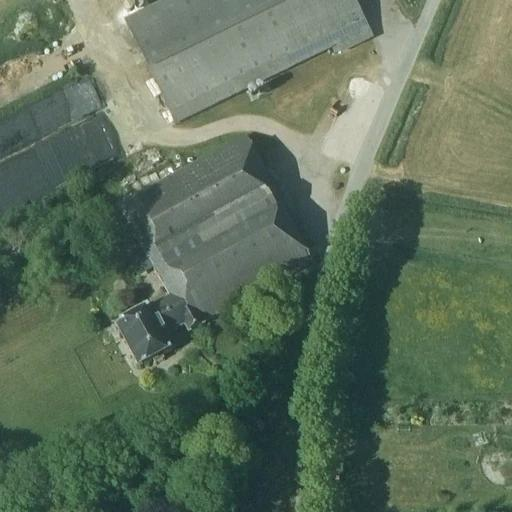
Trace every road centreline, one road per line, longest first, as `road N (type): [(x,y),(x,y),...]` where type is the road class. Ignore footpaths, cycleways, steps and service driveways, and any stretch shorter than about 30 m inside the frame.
road 1 (tertiary): [(308,511),(309,378),(327,253),(428,0)]
road 2 (track): [(358,167),(260,126),(152,135),(137,122),(80,0)]
